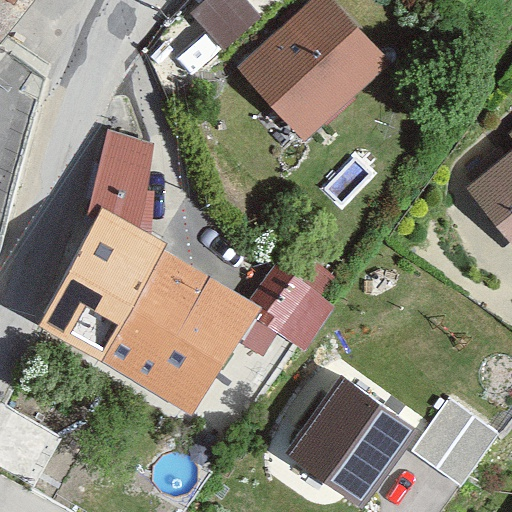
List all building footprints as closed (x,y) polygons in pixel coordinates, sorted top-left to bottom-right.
[(0,0),(0,30),(23,0),(0,0)] [(235,43),(275,0),(196,0),(193,3),(235,43)] [(390,51),(342,0),(305,0),(237,63),(300,132),(390,51)] [(155,140),(109,127),(90,204),(96,207),(44,315),(101,344),(97,354),(194,409),(256,308),(262,298),(253,292),(161,239),(168,228),(141,213),(155,140)] [(511,146),(467,180),(511,235),(511,146)] [(288,240),(253,292),(262,298),(256,308),(307,346),(340,297),(328,290),(340,274),(288,240)] [(419,416),(345,363),(288,444),(361,491),(419,416)] [(501,429),(450,393),(414,448),(464,480),(501,429)] [(0,403),(0,458),(37,477),(60,428),(2,400),(0,403)]
